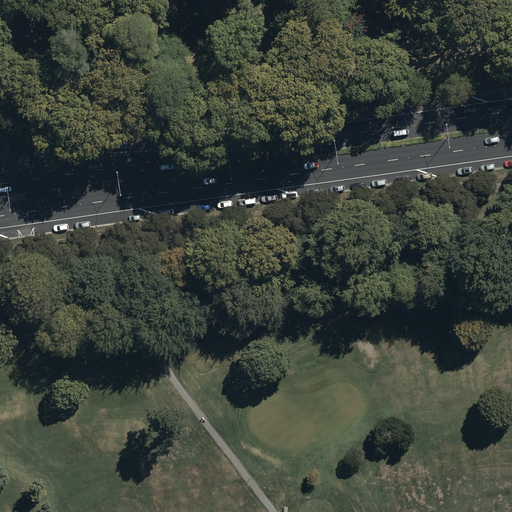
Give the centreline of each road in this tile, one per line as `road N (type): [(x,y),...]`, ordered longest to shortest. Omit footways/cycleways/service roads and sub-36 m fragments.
road 1 (primary): [(511,142),(0,216)]
road 2 (primary): [(0,184),(511,111)]
